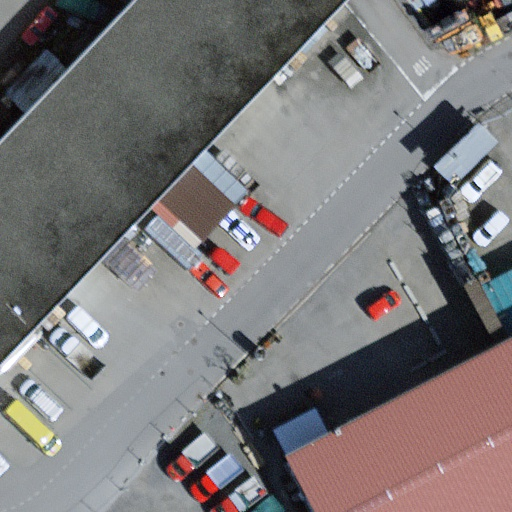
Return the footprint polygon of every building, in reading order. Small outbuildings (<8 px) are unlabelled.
[(334,0),(135,0),(0,145),(0,358),(32,324),(133,216),(234,107),(334,0)] [(188,174),(174,212),(216,228),(230,189),(188,174)] [(490,318),(511,308),(511,262),(473,279),(490,318)] [(511,345),(496,354),(511,383),(511,345)] [(291,462),(317,511),(511,511),(511,383),(496,354),(291,462)]
